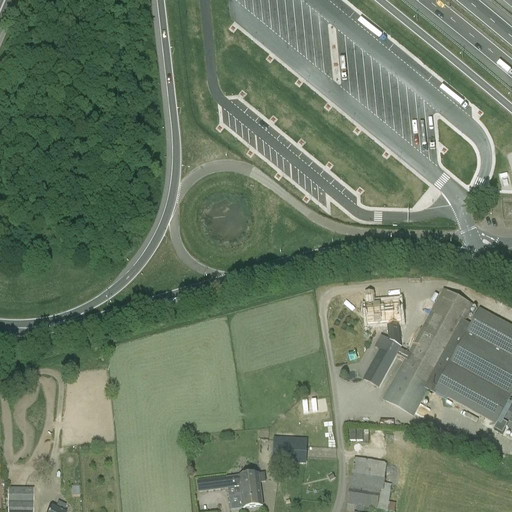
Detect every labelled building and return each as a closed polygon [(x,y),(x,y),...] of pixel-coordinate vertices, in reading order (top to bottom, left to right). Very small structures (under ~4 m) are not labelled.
[(381,405),(411,421),(430,387),(436,390),(435,392),(502,428),(499,433),(511,439),(511,326),(511,325),(511,323),(504,320),(503,322),(480,309),(471,327),(464,323),(474,306),(444,290),(410,352),(401,348),(398,323),(401,322),(399,302),(375,305),(374,293),(365,294),(368,326),(388,324),(390,341),(381,336),(342,408),(362,419),(398,353),(407,358),(381,405)] [(320,416),(319,400),(302,401),(303,418),(320,416)] [(274,442),(273,463),(307,465),(308,444),(274,442)] [(263,447),(264,456),(273,455),(273,446),(263,447)] [(243,509),(262,507),(259,484),(266,483),(265,474),(258,475),(258,474),(233,477),(235,495),(241,494),(243,509)] [(8,511),(33,511),(34,490),(12,489),(13,477),(6,477),(5,490),(8,490),(8,511)] [(199,494),(229,490),(227,478),(197,482),(199,494)] [(381,492),(350,487),(348,506),(347,511),(348,511),(363,511),(364,508),(372,509),(378,510),(381,492)] [(63,511),(67,506),(59,503),(56,509),(51,507),(49,511),(63,511)]
